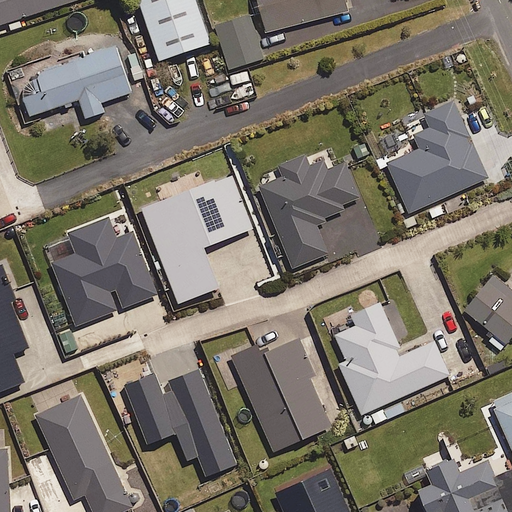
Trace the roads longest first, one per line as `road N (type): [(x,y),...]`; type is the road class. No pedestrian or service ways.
road 1 (residential): [(506,23),(33,212)]
road 2 (residential): [(511,213),(144,364)]
